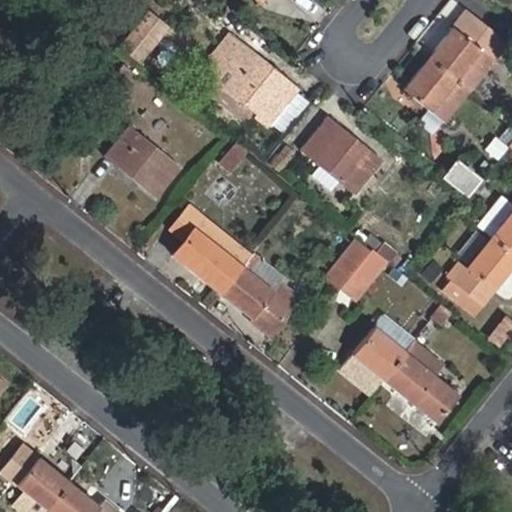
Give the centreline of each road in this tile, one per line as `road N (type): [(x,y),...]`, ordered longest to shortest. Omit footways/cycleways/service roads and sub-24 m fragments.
road 1 (residential): [(422,505),(0,163)]
road 2 (residential): [(0,321),(228,511)]
road 3 (residential): [(511,392),(422,505)]
